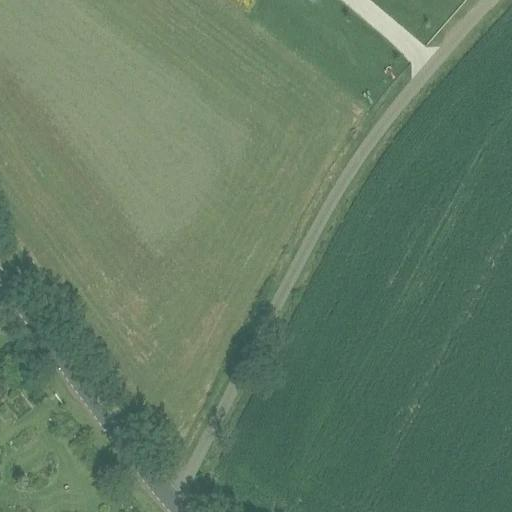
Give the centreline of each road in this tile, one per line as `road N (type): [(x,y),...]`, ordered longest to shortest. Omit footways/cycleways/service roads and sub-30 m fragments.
road 1 (unclassified): [(169,501),(383,123),(489,0)]
road 2 (unclassified): [(169,501),(0,272)]
